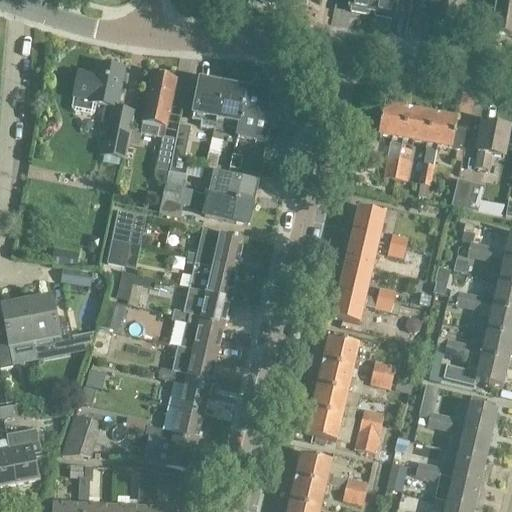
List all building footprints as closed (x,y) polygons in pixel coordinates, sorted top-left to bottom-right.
[(262,0),(262,7),(287,9),(287,0),(262,0)] [(287,0),(287,9),(305,11),(306,0),(287,0)] [(369,14),(371,15),(374,0),(349,0),(347,10),(351,11),(350,15),(368,18),(369,14)] [(374,0),(371,15),(375,15),(374,19),(391,22),(392,18),(396,19),(399,0),(374,0)] [(462,24),(466,0),(431,0),(429,14),(435,15),(433,27),(454,30),(455,23),(462,24)] [(511,0),(495,0),(492,20),(490,19),(487,36),(511,39),(511,0)] [(71,101),(73,102),(71,111),(74,115),(91,118),(95,115),(96,108),(116,112),(125,73),(121,72),(121,69),(112,67),(110,70),(96,67),(94,76),(77,72),(71,101)] [(157,79),(151,78),(142,125),(140,138),(157,141),(159,128),(166,130),(176,83),(169,82),(170,79),(168,76),(160,75),(158,77),(157,79)] [(200,129),(213,132),(215,127),(223,88),(199,83),(191,122),(201,124),(200,129)] [(223,88),(215,127),(213,132),(224,134),(225,129),(237,132),(236,140),(246,93),(223,88)] [(246,93),(236,140),(266,146),(276,99),(246,93)] [(401,148),(408,113),(383,108),(377,139),(391,142),(390,146),(401,148)] [(432,118),(408,113),(401,148),(412,150),(413,146),(425,148),(424,152),(426,152),(432,118)] [(432,118),(426,152),(436,154),(437,151),(451,153),(457,122),(432,118)] [(107,126),(100,158),(125,163),(132,131),(107,126)] [(477,156),(474,171),(488,174),(491,158),(503,160),(509,132),(482,127),(477,156)] [(172,156),(167,176),(184,179),(187,164),(183,163),(190,130),(178,128),(175,144),(174,144),(172,156)] [(154,173),(167,176),(172,156),(174,144),(161,141),(154,173)] [(207,156),(204,171),(215,173),(218,159),(207,156)] [(238,173),(241,160),(232,159),(229,171),(238,173)] [(383,181),(394,183),(398,163),(386,161),(383,181)] [(410,165),(398,163),(394,183),(406,186),(410,165)] [(434,170),(422,168),(418,187),(430,190),(434,170)] [(208,198),(252,208),(256,186),(213,177),(208,198)] [(464,213),(471,186),(458,183),(450,209),(464,213)] [(181,192),(166,188),(164,188),(161,204),(178,208),(181,192)] [(252,208),(208,198),(203,220),(218,223),(247,229),(252,208)] [(180,222),(183,209),(161,204),(158,218),(180,222)] [(351,240),(377,246),(380,236),(384,219),(358,213),(356,218),(354,217),(353,226),(354,226),(351,240)] [(118,215),(112,243),(139,251),(146,221),(118,215)] [(199,251),(198,259),(201,259),(200,265),(213,268),(237,273),(243,244),(236,242),(237,241),(234,240),(234,242),(203,235),(199,251)] [(503,261),(511,263),(511,236),(509,236),(506,250),(503,261)] [(345,268),(371,274),(377,246),(351,240),(350,245),(348,245),(346,254),(348,254),(345,268)] [(391,240),(389,249),(405,253),(407,243),(391,240)] [(134,274),(139,251),(112,243),(106,268),(134,274)] [(492,258),(503,261),(506,250),(494,247),(494,252),(470,246),(468,253),(492,258)] [(389,249),(387,257),(386,259),(402,263),(404,257),(405,253),(389,249)] [(491,264),(492,258),(468,253),(467,259),(491,264)] [(51,267),(77,271),(79,258),(53,254),(51,267)] [(511,263),(503,261),(492,258),(491,264),(489,272),(500,275),(498,286),(511,289),(511,263)] [(237,273),(213,268),(200,265),(187,262),(186,267),(194,269),(189,292),(206,296),(209,297),(230,302),(237,273)] [(339,295),(365,301),(365,300),(371,274),(345,268),(342,280),(340,280),(338,289),(340,289),(339,295)] [(152,292),(154,286),(122,278),(117,302),(148,309),(150,302),(128,297),(131,287),(152,292)] [(481,300),(459,295),(457,303),(480,308),(492,311),(511,315),(511,289),(498,286),(495,298),(482,295),(481,300)] [(394,297),(379,294),(377,303),(392,306),(394,297)] [(334,306),(332,316),(334,316),(332,322),(358,328),(363,309),(374,312),(374,313),(390,316),(392,306),(377,303),(365,300),(365,301),(339,295),(336,307),(334,306)] [(206,296),(201,321),(200,326),(223,331),(230,302),(209,297),(206,296)] [(26,307),(34,347),(59,342),(61,354),(74,351),(68,322),(56,325),(51,302),(26,307)] [(479,315),(480,308),(457,303),(455,309),(479,315)] [(0,373),(12,371),(9,352),(34,347),(26,307),(0,311),(6,339),(0,340),(0,373)] [(118,335),(124,312),(112,308),(105,331),(118,335)] [(486,335),(511,341),(511,315),(492,311),(486,335)] [(186,328),(188,318),(175,315),(173,325),(186,328)] [(201,321),(188,318),(186,328),(181,351),(177,350),(177,351),(193,355),(217,361),(223,331),(200,326),(201,321)] [(391,319),(389,329),(410,333),(412,322),(391,319)] [(511,348),(511,341),(486,335),(480,360),(508,367),(511,348)] [(322,366),(357,374),(359,364),(355,363),(358,349),(328,342),(322,366)] [(444,357),(456,360),(459,347),(438,342),(437,348),(446,350),(444,357)] [(471,350),(459,347),(456,360),(468,363),(471,350)] [(210,390),(217,361),(193,355),(177,351),(172,376),(162,373),(161,378),(187,384),(210,390)] [(502,391),(508,367),(480,360),(471,358),(467,374),(446,370),(443,383),(473,390),(475,385),(502,391)] [(347,398),(350,384),(354,385),(357,374),(322,366),(317,390),(347,398)] [(395,372),(375,367),(372,378),(393,383),(395,372)] [(185,389),(180,413),(204,418),(210,390),(187,384),(161,378),(160,383),(185,389)] [(390,394),(393,383),(372,378),(370,390),(390,394)] [(93,382),(88,400),(100,403),(104,385),(93,382)] [(127,401),(129,386),(118,385),(116,400),(127,401)] [(346,423),(354,425),(355,423),(353,423),(359,399),(347,396),(347,398),(317,390),(311,415),(346,423)] [(157,394),(157,411),(170,412),(171,394),(157,394)] [(463,433),(491,439),(497,414),(469,408),(463,433)] [(1,412),(3,423),(14,421),(12,410),(1,412)] [(197,448),(204,418),(180,413),(174,437),(173,442),(197,448)] [(305,439),(336,446),(336,444),(349,447),(354,425),(346,423),(311,415),(305,439)] [(384,420),(364,415),(361,426),(381,431),(384,420)] [(442,421),(430,418),(427,431),(438,434),(442,421)] [(75,420),(61,459),(90,461),(101,429),(75,420)] [(438,434),(450,437),(453,424),(442,421),(438,434)] [(150,428),(136,425),(134,433),(137,434),(148,437),(147,442),(152,443),(153,440),(160,442),(162,434),(149,431),(150,428)] [(361,426),(355,454),(375,459),(381,431),(361,426)] [(37,433),(6,439),(9,453),(15,489),(38,485),(33,462),(42,460),(37,433)] [(485,464),(491,439),(463,433),(457,457),(485,464)] [(174,437),(162,434),(160,442),(171,444),(165,471),(167,471),(167,472),(190,477),(197,448),(173,442),(174,437)] [(0,492),(15,489),(9,453),(0,454),(0,492)] [(441,474),(440,480),(451,483),(480,489),(485,464),(457,457),(454,470),(443,467),(441,474)] [(331,466),(300,458),(295,483),(329,491),(345,495),(365,500),(368,488),(348,484),(327,480),(331,466)] [(418,468),(417,474),(415,481),(425,483),(426,477),(430,478),(431,471),(418,468)] [(392,469),(389,481),(404,484),(407,472),(392,469)] [(441,474),(431,471),(430,478),(426,477),(425,483),(439,486),(440,480),(441,474)] [(289,507),(309,511),(319,511),(322,501),(327,502),(329,491),(295,483),(289,507)] [(446,507),(466,511),(474,511),(480,489),(451,483),(446,507)] [(79,484),(79,498),(89,498),(89,485),(79,484)] [(408,499),(433,506),(437,491),(412,484),(408,499)] [(147,500),(138,500),(137,511),(155,511),(157,487),(148,487),(147,500)] [(147,500),(148,487),(139,487),(138,500),(147,500)] [(365,500),(345,495),(343,506),(363,511),(365,500)] [(79,498),(78,510),(53,509),(52,511),(83,511),(83,510),(88,511),(89,498),(79,498)]
